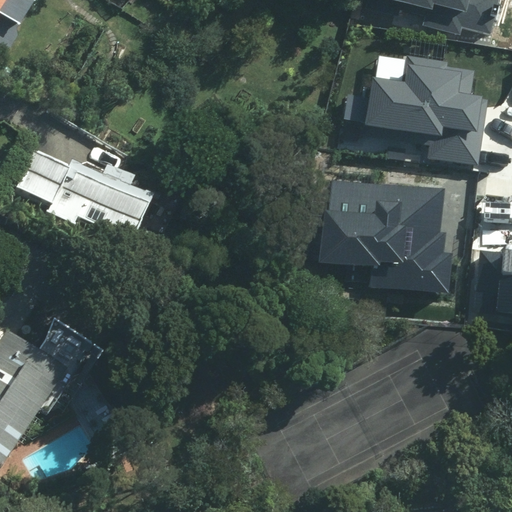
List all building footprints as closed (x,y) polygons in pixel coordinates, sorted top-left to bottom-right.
[(0,0),(0,48),(9,54),(40,6),(31,0),(0,0)] [(365,0),(361,16),(454,39),(457,26),(494,35),(503,0),(365,0)] [(491,100),(456,96),(459,73),(401,67),(399,90),(366,86),(361,138),(423,145),(421,164),(483,171),(491,100)] [(130,196),(136,180),(108,167),(101,183),(33,154),(14,199),(50,215),(48,220),(79,233),(82,226),(136,249),(154,206),(130,196)] [(333,177),(324,256),(374,261),(371,284),(448,292),(452,254),(442,253),(444,230),(440,230),(444,188),(333,177)] [(481,318),(511,321),(511,250),(482,247),(477,288),(485,289),(481,318)] [(49,404),(66,415),(88,381),(80,376),(100,345),(60,318),(37,353),(11,336),(0,352),(0,470),(4,473),(49,404)]
